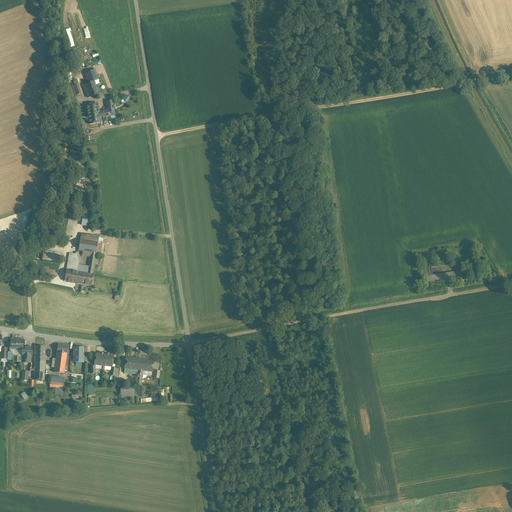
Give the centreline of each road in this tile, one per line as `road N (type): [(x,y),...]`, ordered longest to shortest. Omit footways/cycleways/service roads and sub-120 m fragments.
road 1 (track): [(135,0),(216,511)]
road 2 (track): [(155,136),(511,74)]
road 3 (track): [(186,345),(511,286)]
road 4 (residential): [(0,328),(186,345)]
